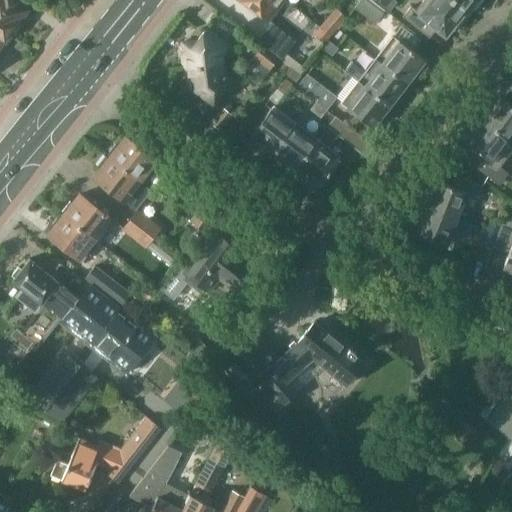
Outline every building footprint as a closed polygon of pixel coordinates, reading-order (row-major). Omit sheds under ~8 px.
[(12,0),(0,0),(0,25),(9,32),(26,10),(12,0)] [(283,0),(242,0),(268,20),(283,0)] [(359,0),(353,8),(374,24),(383,13),(366,0),(359,0)] [(469,13),(452,0),(423,0),(415,10),(411,6),(402,17),(429,38),(436,28),(444,34),(451,26),(456,29),(469,13)] [(452,0),(469,13),(479,0),(452,0)] [(336,7),(319,27),(331,36),(347,17),(336,7)] [(272,21),(257,40),(261,44),(279,57),(281,59),(296,40),(272,21)] [(0,44),(9,32),(0,25),(0,44)] [(328,40),(331,36),(319,27),(313,35),(324,44),(328,40)] [(184,45),(187,69),(222,65),(221,53),(227,45),(205,30),(195,44),(184,45)] [(394,37),(376,60),(381,63),(406,83),(415,71),(418,73),(426,64),(423,61),(399,41),(394,37)] [(338,48),(328,40),(324,44),(321,48),(332,56),(338,48)] [(240,71),(257,84),(279,57),(261,44),(240,71)] [(351,61),(344,70),(358,80),(364,86),(389,105),(398,93),(401,95),(408,86),(406,84),(406,83),(381,63),(376,60),(366,72),(351,61)] [(222,65),(187,69),(190,91),(196,95),(198,92),(212,103),(224,87),(227,89),(233,81),(223,74),(222,65)] [(316,102),(326,110),(337,97),(306,73),(298,84),(318,99),(316,102)] [(284,94),(293,84),(285,78),(270,97),(276,102),(283,93),(284,94)] [(358,80),(340,103),(346,108),(371,127),(374,124),(377,126),(384,117),(381,115),(389,105),(364,86),(358,80)] [(511,105),(511,106),(500,97),(483,119),(511,140),(511,105)] [(326,110),(316,102),(310,109),(320,117),(326,110)] [(211,121),(221,129),(233,114),(222,106),(211,121)] [(250,134),(273,151),(293,124),(270,107),(250,134)] [(316,141),(295,168),(318,185),(331,168),(334,171),(340,163),(337,161),(338,159),(326,149),(338,134),(347,141),(355,131),(335,116),(316,141)] [(511,149),(511,140),(483,119),(466,142),(476,150),(468,160),(499,184),(507,173),(499,166),(511,149)] [(273,151),(295,168),(315,141),(293,124),(273,151)] [(115,143),(107,153),(110,155),(109,157),(139,180),(143,184),(159,163),(155,160),(125,136),(118,145),(115,143)] [(100,168),(93,177),(135,210),(137,208),(151,190),(143,184),(139,180),(109,157),(108,158),(105,156),(97,166),(100,168)] [(437,181),(427,207),(455,218),(465,193),(478,198),(482,186),(455,176),(451,186),(437,181)] [(70,200),(62,210),(64,212),(63,214),(93,237),(103,226),(107,229),(114,221),(79,194),(73,202),(70,200)] [(188,220),(204,232),(220,212),(204,199),(188,220)] [(485,229),(463,221),(455,218),(427,207),(416,233),(445,245),(451,229),(492,246),(502,223),(489,218),(485,229)] [(128,218),(153,237),(161,226),(137,208),(128,218)] [(55,225),(47,234),(78,258),(82,262),(89,253),(90,254),(99,242),(93,237),(63,214),(63,215),(60,213),(52,223),(55,225)] [(128,218),(120,229),(144,248),(153,237),(128,218)] [(511,269),(511,222),(507,221),(506,224),(502,223),(492,246),(508,252),(503,266),(511,269)] [(235,290),(251,270),(234,256),(238,251),(214,232),(187,266),(182,263),(162,289),(174,298),(186,282),(202,295),(206,290),(207,291),(218,277),(235,290)] [(18,266),(11,275),(14,277),(12,280),(21,287),(14,296),(34,312),(40,305),(60,321),(79,297),(29,258),(21,269),(18,266)] [(86,277),(107,294),(116,283),(94,266),(86,277)] [(79,297),(60,321),(125,373),(155,335),(139,323),(134,330),(114,314),(119,307),(90,284),(79,297)] [(254,331),(225,356),(252,387),(260,380),(282,406),(298,392),(287,379),(312,357),(346,384),(364,363),(313,322),(295,344),(278,359),(254,331)] [(27,397),(65,424),(99,379),(63,351),(27,397)] [(511,390),(508,388),(487,420),(510,443),(511,440),(511,390)] [(78,438),(67,464),(56,460),(51,473),(61,478),(61,479),(85,489),(98,457),(113,463),(107,472),(118,481),(161,427),(146,416),(120,448),(99,440),(97,446),(78,438)] [(189,495),(180,511),(217,511),(218,510),(213,507),(195,498),(201,486),(205,488),(213,483),(221,468),(222,466),(224,467),(231,453),(229,452),(231,448),(217,441),(207,461),(190,495),(189,495)] [(148,511),(180,511),(189,495),(165,483),(180,453),(167,446),(131,492),(153,504),(148,511)] [(254,511),(265,493),(249,485),(243,496),(235,511),(254,511)] [(221,511),(235,511),(243,496),(232,491),(221,511)]
